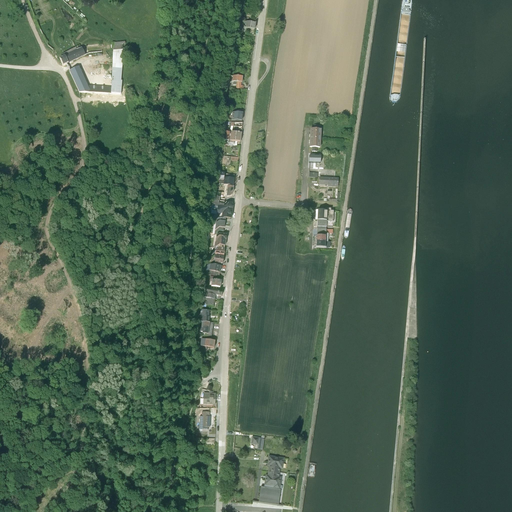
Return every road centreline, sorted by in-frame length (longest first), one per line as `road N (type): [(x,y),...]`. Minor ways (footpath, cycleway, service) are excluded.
road 1 (track): [(64,195),(47,233),(77,305),(88,382),(77,470),(45,511)]
road 2 (tertiary): [(264,0),(239,197)]
road 3 (track): [(159,167),(149,347)]
road 4 (tertiary): [(239,197),(225,369)]
road 5 (track): [(50,64),(71,95),(84,147),(82,169),(64,195)]
road 6 (tertiary): [(225,369),(219,504)]
